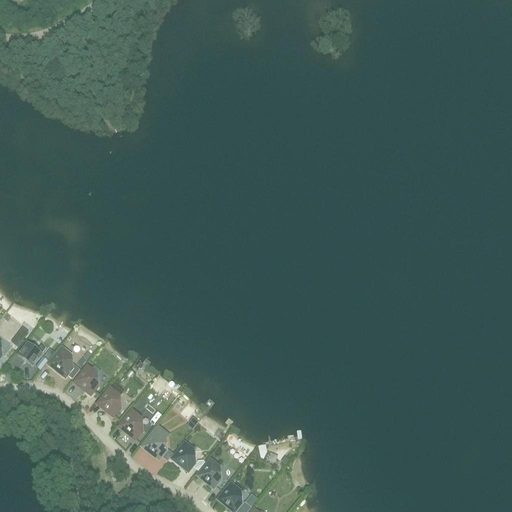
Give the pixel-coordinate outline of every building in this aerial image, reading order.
[(22,329),(16,337),(22,341),(28,334),(22,329)] [(28,344),(19,356),(33,367),(42,355),(28,344)] [(62,351),(51,365),(65,377),(69,372),(71,373),(68,377),(73,380),(80,371),(76,367),(74,369),(73,368),(72,359),(62,351)] [(12,362),(17,369),(24,364),(19,357),(12,362)] [(43,358),(36,367),(41,371),(48,362),(43,358)] [(97,377),(88,369),(77,383),(91,395),(98,385),(97,377)] [(136,377),(125,391),(134,398),(144,384),(136,377)] [(120,398),(111,391),(99,405),(113,416),(121,407),(126,407),(125,398),(120,398)] [(132,414),(121,428),(135,439),(143,430),(142,421),(132,414)] [(192,431),(198,423),(193,419),(186,427),(192,431)] [(159,459),(166,450),(165,441),(156,434),(145,448),(159,459)] [(195,463),(194,454),(185,446),(174,461),(188,472),(195,463)] [(169,453),(164,460),(168,463),(174,457),(169,453)] [(205,464),(204,462),(199,463),(194,469),(199,472),(205,464)] [(221,480),(220,471),(210,464),(199,478),(213,489),(221,480)] [(240,495),(231,488),(220,502),(232,511),(234,511),(241,504),(240,495)]
